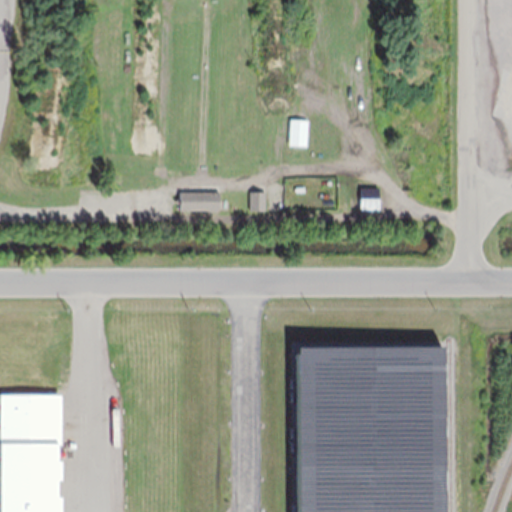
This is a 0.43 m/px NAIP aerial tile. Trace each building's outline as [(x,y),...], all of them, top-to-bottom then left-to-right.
[(90,34),(91,0),(100,0),(99,35),(90,34)] [(360,208),(359,186),(377,186),(378,208),(360,208)] [(214,191),(219,191),(219,209),(180,210),(179,192),(179,191),(214,191)] [(249,210),(249,191),(265,191),(265,210),(249,210)] [(296,511),(295,346),(442,345),(443,511),(296,511)] [(0,511),(0,393),(60,393),(60,396),(60,443),(56,443),(56,460),(60,460),(60,479),(56,479),(56,495),(60,495),(60,511),(0,511)]
